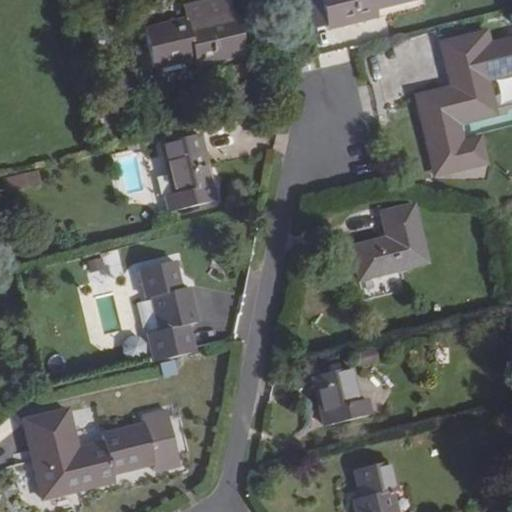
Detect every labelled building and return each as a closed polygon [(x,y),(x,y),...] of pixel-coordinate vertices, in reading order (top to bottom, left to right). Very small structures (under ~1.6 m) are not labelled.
[(374,10),(413,0),(315,0),(323,31),(375,18),(374,10)] [(244,55),(235,15),(186,26),(184,18),(139,29),(148,70),(190,59),(191,67),(244,55)] [(320,65),(349,64),(348,52),(320,53),(320,65)] [(490,115),(477,54),(442,62),(448,90),(413,98),(420,132),(490,115)] [(215,201),(197,134),(159,143),(172,194),(165,197),(169,212),(215,201)] [(37,185),(33,172),(0,179),(0,181),(3,193),(37,185)] [(424,264),(409,204),(376,212),(381,237),(346,247),(355,282),(424,264)] [(102,256),(85,260),(92,294),(109,290),(102,256)] [(196,324),(188,286),(178,287),(172,260),(134,269),(142,300),(146,299),(155,333),(196,324)] [(357,400),(348,367),(308,377),(316,410),(326,408),(330,425),(369,416),(364,398),(357,400)] [(330,425),(326,408),(316,410),(320,428),(330,425)] [(151,465),(142,424),(97,434),(99,442),(51,453),(59,495),(112,482),(110,474),(151,465)] [(393,511),(389,491),(395,491),(387,460),(349,469),(355,498),(349,499),(351,511),(393,511)]
